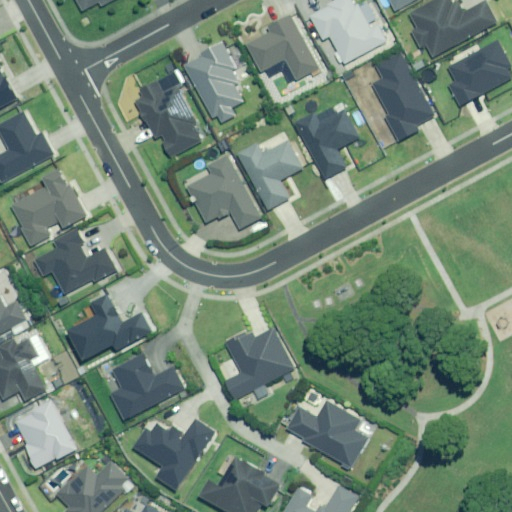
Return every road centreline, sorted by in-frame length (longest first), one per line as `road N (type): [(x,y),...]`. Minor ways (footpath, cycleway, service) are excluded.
road 1 (residential): [(69,76),(163,247),(211,275),(268,264),(511,133)]
road 2 (residential): [(69,76),(215,0)]
